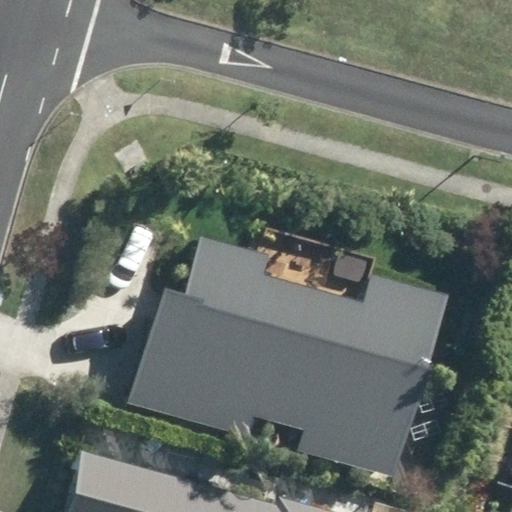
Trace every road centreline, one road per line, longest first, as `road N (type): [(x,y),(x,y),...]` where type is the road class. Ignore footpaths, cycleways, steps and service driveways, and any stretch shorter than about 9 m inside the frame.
road 1 (residential): [(511,122),(63,0)]
road 2 (residential): [(0,127),(33,0)]
